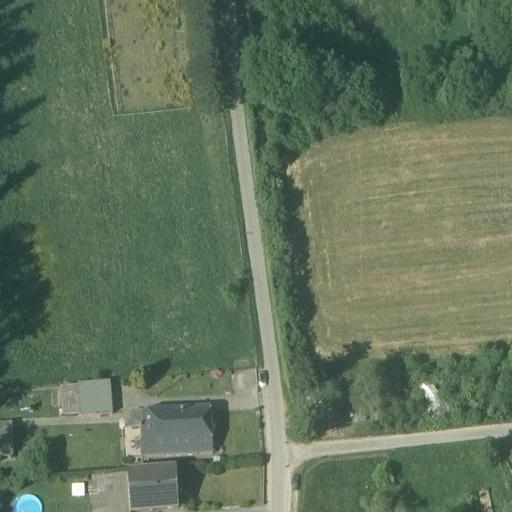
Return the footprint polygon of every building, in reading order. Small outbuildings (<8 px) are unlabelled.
[(79,389),(82,420),(113,417),(110,386),(79,389)] [(141,425),(143,461),(210,457),(208,420),(179,422),(179,415),(136,418),(136,425),(141,425)] [(0,429),(0,456),(11,457),(11,429),(0,429)] [(129,498),(130,500),(146,499),(146,495),(175,494),(174,475),(127,477),(129,498)] [(161,511),(176,511),(175,494),(146,495),(146,499),(130,500),(129,511),(161,511)] [(97,501),(98,511),(129,511),(130,500),(129,498),(97,501)]
